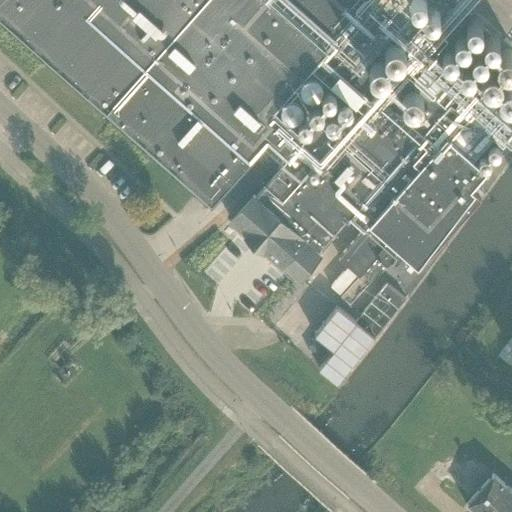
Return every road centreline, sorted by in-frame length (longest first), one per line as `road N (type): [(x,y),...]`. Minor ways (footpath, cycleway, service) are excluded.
road 1 (tertiary): [(261,402),(223,369),(120,225),(0,107)]
road 2 (tertiary): [(384,511),(261,402)]
road 3 (unclassified): [(163,511),(261,402)]
